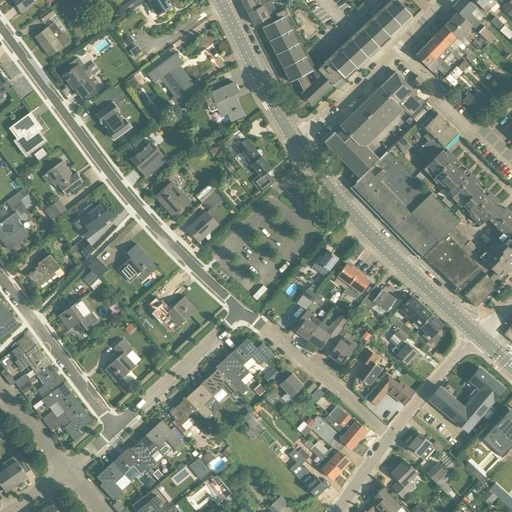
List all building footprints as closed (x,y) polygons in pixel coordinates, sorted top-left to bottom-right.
[(12,0),(17,5),(15,6),(15,7),(17,6),(21,12),(20,13),(38,0),(12,0)] [(131,0),(123,7),(126,12),(142,0),(131,0)] [(153,8),(157,16),(172,7),(167,0),(150,0),(145,4),(149,11),(153,8)] [(251,0),(250,0),(243,4),(248,15),(271,2),(273,1),(272,0),(261,0),(259,1),(259,0),(254,3),(251,0)] [(248,15),(254,26),(261,22),(264,27),(262,28),(262,29),(263,28),(266,35),(266,36),(269,41),(269,42),(270,42),(273,49),(276,55),(280,62),(280,63),(283,68),(283,69),(287,76),(290,82),(290,83),(297,79),(303,92),(301,94),(304,98),(303,99),(307,103),(308,102),(311,106),(333,86),(329,82),(333,78),(336,81),(342,76),(346,81),(347,80),(347,79),(358,70),(358,69),(369,59),(369,60),(369,59),(380,49),(381,49),(380,48),(391,39),(392,39),(391,38),(402,28),(402,29),(403,28),(413,18),(414,18),(401,5),(406,0),(405,0),(395,0),(327,64),(325,62),(324,63),(325,64),(318,70),(322,75),(311,85),(306,75),(313,71),(285,17),(288,16),(285,10),(278,13),(271,2),(248,15)] [(457,13),(464,19),(470,13),(475,7),(467,0),(458,0),(452,7),(457,13)] [(473,0),(487,13),(497,4),(493,0),(473,0)] [(511,0),(509,0),(502,8),(511,17),(511,0)] [(39,17),(43,22),(55,14),(50,9),(39,17)] [(457,13),(456,14),(450,20),(465,34),(472,27),(465,20),(464,19),(457,13)] [(504,25),(495,17),(490,22),(500,30),(504,25)] [(459,40),(465,34),(450,20),(444,26),(456,37),(459,40)] [(496,38),(479,21),(473,28),(490,44),(496,38)] [(49,57),(62,47),(71,41),(64,32),(62,33),(55,23),(35,38),(49,57)] [(459,40),(456,37),(444,26),(437,34),(457,54),(462,58),(464,55),(460,52),(460,51),(457,48),(462,43),(459,40)] [(504,26),(500,31),(507,37),(511,33),(504,26)] [(437,34),(430,41),(451,61),(454,57),(458,61),(462,58),(457,54),(437,34)] [(423,48),(447,72),(451,69),(447,65),(451,61),(430,41),(423,48)] [(474,41),(472,43),(481,52),(483,50),(474,41)] [(130,53),(133,58),(141,52),(137,48),(130,53)] [(423,48),(415,56),(432,73),(437,69),(444,76),(447,72),(423,48)] [(465,58),(471,63),(477,57),(467,48),(463,52),(467,56),(465,58)] [(176,55),(149,74),(154,82),(161,77),(175,96),(173,98),(178,105),(187,98),(182,91),(192,84),(178,64),(181,62),(176,55)] [(75,88),(82,98),(95,88),(88,79),(93,75),(89,69),(87,70),(78,57),(69,64),(73,69),(64,76),(73,89),(75,88)] [(458,68),(462,72),(469,65),(465,60),(458,68)] [(0,94),(1,94),(2,96),(10,90),(6,84),(8,82),(0,72),(0,94)] [(410,117),(425,103),(422,100),(420,99),(417,101),(414,98),(417,95),(417,92),(414,89),(413,90),(396,72),(381,87),(403,110),(410,117)] [(211,112),(217,109),(221,118),(227,115),(230,122),(234,120),(243,116),(234,95),(238,93),(234,83),(212,93),(204,97),(208,106),(209,106),(211,112)] [(400,108),(402,111),(403,110),(381,87),(380,87),(380,88),(341,126),(340,126),(340,127),(344,131),(339,137),(354,153),(361,146),(400,108)] [(109,132),(114,138),(130,127),(125,121),(124,122),(116,112),(118,111),(114,106),(122,99),(115,89),(96,104),(102,112),(97,116),(102,122),(103,121),(111,131),(109,132)] [(479,91),(473,97),(484,108),(490,102),(479,91)] [(484,108),(473,97),(470,94),(462,101),(477,115),(484,108)] [(151,117),(155,122),(163,116),(159,111),(151,117)] [(35,127),(38,124),(30,113),(18,122),(17,122),(15,123),(15,124),(9,129),(17,140),(20,138),(31,154),(47,142),(35,127)] [(429,164),(442,150),(458,133),(438,114),(431,122),(428,119),(422,126),(428,132),(423,137),(428,142),(417,152),(429,164)] [(412,128),(417,124),(410,117),(406,122),(412,128)] [(261,194),(272,185),(275,182),(267,173),(272,170),(261,157),(262,156),(263,155),(263,153),(263,152),(262,151),(261,150),(260,150),(259,150),(258,150),(256,151),(246,138),(239,130),(231,137),(222,143),(227,149),(234,145),(236,147),(236,148),(241,153),(240,154),(245,160),(245,159),(259,175),(251,182),(261,194)] [(357,182),(380,159),(379,159),(366,146),(363,149),(361,146),(354,153),(339,137),(334,132),(324,142),(325,143),(354,172),(350,176),(356,182),(356,183),(357,182)] [(412,146),(403,137),(395,144),(404,154),(412,146)] [(131,159),(137,167),(143,174),(162,156),(150,142),(131,159)] [(42,149),(35,155),(39,160),(47,155),(42,149)] [(442,150),(429,164),(424,170),(433,179),(432,179),(435,182),(435,181),(438,183),(439,182),(443,187),(461,169),(458,166),(461,163),(448,150),(445,153),(442,150)] [(357,182),(356,183),(352,187),(394,230),(422,258),(423,257),(447,234),(455,226),(458,223),(430,195),(409,173),(389,151),(357,182)] [(59,187),(65,196),(83,182),(76,173),(73,175),(63,161),(47,173),(58,188),(59,187)] [(226,167),(230,173),(235,170),(230,164),(226,167)] [(464,171),(461,169),(443,187),(451,194),(449,196),(456,203),(457,202),(462,207),(463,206),(480,187),(477,185),(480,182),(466,168),(464,171)] [(434,186),(426,179),(423,181),(431,189),(434,186)] [(156,197),(174,216),(189,201),(182,193),(172,182),(168,187),(156,197)] [(202,203),(215,191),(216,190),(210,184),(196,197),(202,203)] [(10,207),(20,200),(31,192),(27,187),(16,194),(6,202),(10,207)] [(483,190),(480,187),(463,206),(467,210),(466,212),(469,214),(468,214),(480,226),(487,219),(493,214),(500,206),(497,204),(499,201),(486,187),(483,190)] [(220,197),(215,191),(202,203),(208,209),(220,197)] [(442,200),(449,208),(452,205),(445,198),(442,200)] [(49,208),(44,211),(52,221),(56,218),(67,210),(63,204),(61,205),(58,201),(49,208)] [(80,220),(74,224),(86,240),(92,236),(90,233),(105,222),(112,217),(101,203),(96,208),(93,204),(92,205),(91,203),(83,210),(87,215),(80,220)] [(458,211),(455,214),(463,221),(465,219),(458,211)] [(14,223),(21,218),(16,212),(13,215),(12,214),(0,223),(0,234),(1,235),(2,235),(4,238),(1,240),(9,250),(28,236),(22,228),(19,230),(14,223)] [(511,218),(511,214),(510,212),(508,214),(505,212),(506,213),(499,220),(498,219),(493,214),(487,219),(493,224),(503,234),(509,227),(507,225),(511,221),(508,219),(509,217),(511,219),(511,218)] [(187,230),(198,242),(217,225),(207,213),(187,230)] [(511,223),(509,227),(503,234),(498,238),(511,251),(511,223)] [(495,272),(480,257),(473,250),(476,247),(470,241),(465,246),(463,244),(468,239),(455,226),(447,234),(478,266),(486,274),(489,277),(495,272)] [(485,232),(490,237),(493,233),(489,229),(488,228),(485,232)] [(478,266),(447,234),(423,257),(430,264),(431,262),(456,288),(478,266)] [(480,257),(495,272),(499,276),(505,270),(501,266),(508,259),(511,263),(511,262),(511,251),(498,238),(480,257)] [(88,258),(94,251),(84,240),(76,247),(78,249),(85,257),(87,259),(88,258)] [(129,281),(137,275),(143,282),(157,268),(151,261),(152,261),(137,244),(127,254),(131,258),(118,270),(129,281)] [(338,258),(327,250),(322,257),(320,255),(311,267),(325,277),(338,258)] [(38,289),(56,275),(58,278),(64,274),(50,255),(38,264),(40,267),(28,276),(38,289)] [(96,257),(87,267),(92,271),(99,278),(108,269),(96,257)] [(346,264),(337,277),(338,277),(335,281),(346,289),(359,272),(352,267),(351,268),(346,264)] [(456,288),(464,295),(486,274),(478,266),(456,288)] [(99,278),(92,271),(83,279),(91,287),(99,278)] [(366,277),(365,276),(359,272),(346,289),(344,292),(354,299),(356,298),(357,297),(361,294),(370,281),(365,278),(366,277)] [(499,276),(495,272),(489,277),(493,281),(499,276)] [(486,274),(464,295),(476,307),(498,286),(493,281),(489,277),(486,274)] [(367,308),(371,311),(376,303),(387,311),(395,300),(375,285),(371,290),(368,294),(366,297),(361,303),(367,308)] [(303,294),(313,301),(317,296),(307,289),(303,294)] [(317,296),(313,301),(318,304),(323,298),(318,294),(317,296)] [(163,323),(163,322),(173,332),(178,327),(197,310),(185,297),(169,311),(162,304),(153,312),(163,323)] [(403,316),(408,320),(421,306),(417,302),(417,300),(415,299),(413,298),(412,297),(400,309),(405,314),(403,316)] [(87,331),(93,326),(86,317),(93,312),(82,298),(58,316),(69,330),(80,322),(87,331)] [(0,340),(20,326),(2,302),(0,303),(0,340)] [(138,303),(131,310),(136,316),(143,309),(138,303)] [(421,306),(408,320),(411,323),(413,321),(420,328),(431,315),(430,314),(429,312),(427,310),(426,310),(421,306)] [(312,314),(306,310),(297,323),(301,326),(297,332),(309,340),(322,322),(312,315),(312,314)] [(388,319),(400,329),(404,324),(392,314),(388,319)] [(431,344),(439,336),(436,333),(443,326),(439,322),(438,320),(436,318),(434,318),(431,315),(420,328),(425,333),(422,336),(431,344)] [(334,340),(339,333),(342,329),(341,328),(334,323),(333,322),(329,328),(322,322),(309,340),(320,349),(329,337),(334,340)] [(135,328),(131,324),(125,329),(129,334),(135,328)] [(410,329),(404,324),(400,329),(411,338),(415,334),(410,329)] [(504,334),(503,335),(505,336),(510,331),(511,332),(511,339),(511,341),(511,342),(511,328),(510,327),(504,334)] [(342,329),(339,333),(334,340),(338,344),(329,355),(341,364),(346,359),(356,346),(348,339),(350,335),(342,329)] [(400,330),(396,334),(390,341),(396,346),(392,351),(407,364),(412,359),(416,355),(417,354),(404,342),(408,337),(400,330)] [(422,348),(426,344),(420,338),(416,342),(422,348)] [(231,353),(242,366),(251,358),(259,366),(266,360),(268,362),(274,356),(262,343),(256,348),(247,339),(231,353)] [(114,348),(121,355),(105,370),(117,383),(135,366),(126,356),(133,350),(123,340),(114,348)] [(19,347),(11,352),(18,360),(15,362),(22,371),(30,365),(37,375),(50,365),(37,346),(25,355),(19,347)] [(365,364),(356,375),(369,385),(382,369),(374,363),(378,357),(367,349),(360,360),(365,364)] [(248,389),(242,382),(234,374),(242,366),(231,353),(215,368),(217,370),(235,389),(242,395),(248,389)] [(43,399),(64,383),(50,365),(37,375),(45,385),(37,391),(43,399)] [(280,375),(272,367),(270,370),(277,378),(280,375)] [(1,372),(11,386),(15,383),(14,382),(15,382),(5,369),(1,372)] [(235,389),(217,370),(201,384),(213,397),(221,389),(229,398),(236,391),(235,389)] [(427,400),(466,435),(504,393),(480,371),(468,383),(490,403),(487,407),(479,399),(466,414),(438,388),(427,400)] [(15,382),(14,382),(15,383),(19,388),(29,381),(25,374),(22,376),(15,382)] [(280,385),(291,397),(298,390),(303,386),(292,374),(280,385)] [(388,390),(405,405),(406,405),(415,394),(400,382),(397,386),(386,376),(367,398),(375,405),(388,390)] [(29,381),(19,388),(24,394),(32,388),(34,387),(29,381)] [(40,406),(43,403),(47,408),(57,401),(64,412),(78,402),(64,383),(43,399),(38,403),(40,406)] [(185,399),(205,420),(211,414),(204,406),(213,397),(201,384),(185,399)] [(266,390),(260,384),(254,390),(259,396),(266,390)] [(317,403),(324,394),(318,388),(310,397),(317,403)] [(214,429),(205,420),(185,399),(170,413),(175,420),(172,422),(187,438),(188,438),(191,435),(191,433),(189,431),(186,431),(182,425),(190,417),(207,436),(214,429)] [(78,402),(64,412),(72,422),(64,427),(74,441),(83,435),(79,430),(92,420),(78,402)] [(331,417),(359,440),(367,430),(356,421),(355,422),(338,408),(331,417)] [(488,433),(489,434),(507,451),(508,451),(511,446),(511,410),(511,409),(488,433)] [(42,419),(47,425),(57,417),(52,411),(50,413),(42,419)] [(249,426),(257,435),(263,430),(249,414),(243,419),(249,426)] [(330,425),(344,436),(340,440),(335,437),(338,434),(319,417),(310,427),(312,430),(319,436),(336,452),(337,450),(339,452),(345,446),(350,450),(359,440),(331,417),(329,415),(325,419),(327,421),(331,424),(330,425)] [(57,417),(47,425),(51,431),(61,424),(57,417)] [(145,436),(160,451),(166,446),(163,443),(166,440),(178,453),(185,447),(181,442),(162,421),(145,436)] [(305,437),(312,430),(310,427),(307,425),(300,432),(305,437)] [(257,435),(249,426),(243,431),(251,440),(257,435)] [(419,434),(408,447),(423,461),(433,450),(438,454),(443,449),(436,441),(431,446),(430,445),(431,444),(420,433),(419,434)] [(165,457),(160,451),(145,436),(130,450),(148,469),(149,471),(165,457)] [(341,470),(315,446),(309,440),(304,445),(321,460),(316,465),(322,470),(332,480),(341,470)] [(349,461),(339,452),(337,450),(336,452),(332,457),(329,453),(318,442),(315,446),(341,470),(349,461)] [(148,469),(130,450),(129,448),(113,463),(124,475),(133,466),(141,475),(148,469)] [(294,449),(289,454),(300,466),(305,461),(294,449)] [(202,460),(207,465),(214,459),(208,452),(201,457),(202,460)] [(17,462),(6,470),(16,485),(27,477),(24,472),(29,468),(31,471),(20,455),(15,459),(17,462)] [(189,466),(200,480),(211,471),(198,458),(189,466)] [(417,473),(411,467),(412,467),(410,465),(410,466),(405,461),(391,474),(399,481),(393,488),(403,498),(414,488),(408,482),(417,473)] [(97,477),(116,498),(124,491),(116,483),(124,475),(113,463),(97,477)] [(447,474),(438,463),(426,474),(447,495),(452,490),(441,479),(447,474)] [(471,473),(475,468),(469,463),(465,467),(471,473)] [(326,488),(315,476),(309,469),(298,479),(304,486),(305,486),(315,497),(326,488)] [(0,488),(2,488),(5,493),(16,485),(6,470),(0,473),(0,488)] [(210,480),(215,487),(222,482),(217,475),(216,476),(216,475),(210,480)] [(232,494),(222,482),(215,487),(225,499),(232,494)] [(497,496),(503,490),(495,484),(490,490),(497,496)] [(163,495),(156,487),(143,498),(143,497),(133,505),(138,511),(140,511),(157,511),(161,509),(155,502),(163,495)] [(248,495),(243,489),(239,493),(244,499),(248,495)] [(373,498),(378,503),(369,511),(366,511),(365,511),(364,511),(396,511),(401,508),(383,489),(373,498)] [(491,504),(497,498),(488,490),(482,496),(491,504)] [(268,508),(271,511),(278,511),(282,508),(276,501),(268,508)]
